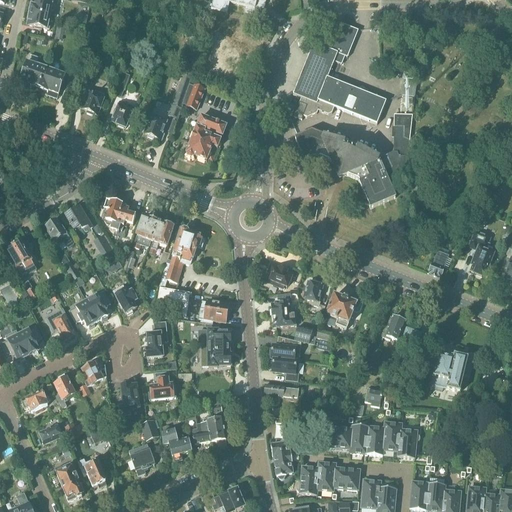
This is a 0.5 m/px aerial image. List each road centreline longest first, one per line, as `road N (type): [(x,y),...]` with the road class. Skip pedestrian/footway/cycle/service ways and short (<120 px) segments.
road 1 (tertiary): [(511,325),(269,222)]
road 2 (tertiary): [(258,201),(280,60),(312,16),(352,2)]
road 3 (tertiary): [(259,459),(247,238)]
road 4 (tertiary): [(231,213),(88,157)]
road 5 (residential): [(404,511),(408,470),(306,459)]
road 6 (residential): [(133,511),(259,459)]
road 7 (residential): [(0,398),(113,341)]
road 8 (unclassified): [(0,230),(70,195),(88,157)]
